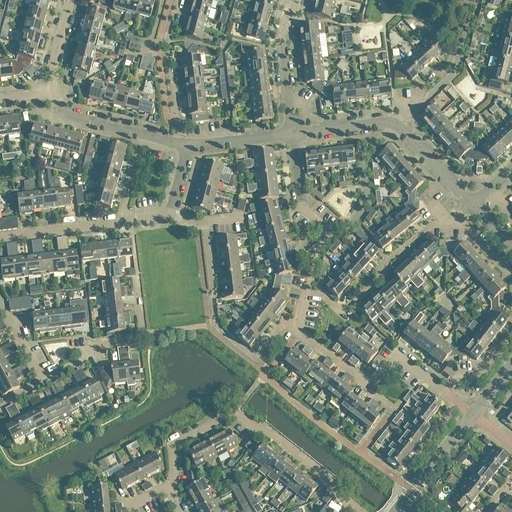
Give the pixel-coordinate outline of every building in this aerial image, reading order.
[(47,11),(49,0),(31,0),(30,6),(47,11)] [(125,12),(128,0),(114,0),(113,8),(125,12)] [(137,15),(141,0),(128,0),(125,12),(137,15)] [(150,18),(154,1),(150,0),(141,0),(137,15),(150,18)] [(207,19),(210,8),(190,3),(188,10),(191,10),(190,14),(207,19)] [(269,19),(272,8),(255,3),(252,14),(269,19)] [(330,19),(333,7),(316,3),(313,14),(330,19)] [(44,23),(47,11),(30,6),(26,18),(44,23)] [(102,25),(105,13),(88,8),(85,20),(102,25)] [(204,30),(207,19),(190,14),(189,18),(186,18),(184,25),(204,30)] [(266,30),(269,19),(252,14),(249,25),(266,30)] [(40,35),(44,23),(26,18),(23,30),(40,35)] [(102,25),(85,20),(81,33),(99,37),(103,38),(104,33),(100,32),(102,25)] [(126,29),(122,23),(117,25),(121,32),(126,29)] [(318,35),(316,23),(299,26),(300,37),(318,35)] [(511,27),(505,25),(499,24),(496,35),(511,38),(511,27)] [(121,32),(117,25),(113,28),(117,34),(121,32)] [(201,42),(204,30),(184,25),(182,32),(185,32),(184,37),(201,42)] [(266,30),(249,25),(249,26),(245,25),(242,34),(246,35),(246,37),(263,41),(266,30)] [(37,47),(40,35),(23,30),(20,43),(37,47)] [(95,49),(99,37),(81,33),(78,45),(95,49)] [(319,47),(318,35),(300,37),(302,49),(319,47)] [(511,50),(511,38),(496,35),(493,46),(511,50)] [(142,46),(144,39),(132,36),(130,42),(142,46)] [(446,49),(434,36),(425,44),(437,57),(446,49)] [(141,52),(142,46),(130,42),(128,48),(141,52)] [(34,60),(37,47),(20,43),(17,55),(16,60),(19,64),(24,70),(30,65),(32,59),(34,60)] [(201,67),(199,56),(197,56),(196,52),(199,49),(193,44),(187,53),(187,57),(182,58),(183,70),(201,67)] [(437,57),(425,44),(417,51),(429,64),(437,57)] [(92,62),(95,49),(78,45),(75,57),(92,62)] [(265,62),(264,50),(256,51),(255,49),(240,45),(242,53),(243,54),(245,55),(247,55),(248,64),(265,62)] [(511,62),(511,50),(493,46),(491,57),(496,58),(511,62)] [(321,58),(319,47),(302,49),(303,60),(321,58)] [(429,64),(417,51),(408,59),(420,72),(429,64)] [(145,70),(149,57),(142,56),(139,68),(145,70)] [(85,81),(87,74),(89,74),(92,62),(75,57),(72,69),(74,70),(72,78),(75,78),(80,80),(85,81)] [(151,72),(155,59),(149,57),(145,70),(151,72)] [(322,69),(321,58),(303,60),(305,71),(322,69)] [(510,74),(511,66),(511,62),(496,58),(493,69),(510,74)] [(338,70),(345,61),(342,59),(335,68),(338,70)] [(420,72),(408,59),(400,67),(401,69),(398,72),(394,72),(394,79),(404,79),(408,76),(412,80),(420,72)] [(24,70),(19,64),(16,60),(11,61),(11,60),(0,61),(0,78),(0,80),(13,78),(13,76),(18,75),(24,70)] [(112,65),(110,61),(103,64),(106,69),(112,65)] [(348,64),(345,61),(338,70),(342,73),(348,64)] [(267,73),(265,62),(248,64),(249,76),(267,73)] [(115,70),(112,65),(106,69),(108,74),(115,70)] [(231,72),(230,66),(226,67),(227,78),(232,77),(234,77),(234,72),(231,72)] [(29,81),(36,74),(30,67),(22,73),(29,81)] [(210,73),(202,74),(201,67),(183,70),(185,81),(202,79),(210,78),(210,73)] [(325,88),(328,84),(324,81),(322,69),(305,71),(306,83),(311,83),(312,87),(320,94),(325,88)] [(507,85),(510,74),(493,69),(488,88),(501,92),(503,84),(507,85)] [(268,85),(267,73),(249,76),(251,87),(268,85)] [(204,90),(202,79),(185,81),(186,92),(204,90)] [(391,98),(389,80),(377,82),(379,99),(391,98)] [(101,102),(106,85),(93,81),(88,99),(101,102)] [(379,99),(377,82),(366,83),(368,101),(379,99)] [(368,101),(366,83),(355,84),(357,102),(368,101)] [(357,102),(355,84),(343,86),(345,103),(357,102)] [(113,105),(118,88),(106,85),(101,102),(113,105)] [(270,96),(268,85),(251,87),(252,98),(270,96)] [(345,103),(343,86),(331,87),(332,90),(328,90),(325,88),(320,94),(328,100),(333,99),(334,105),(345,103)] [(125,108),(130,91),(118,88),(113,105),(125,108)] [(205,101),(204,90),(186,92),(187,104),(205,101)] [(137,112),(142,94),(130,91),(125,108),(137,112)] [(150,115),(155,98),(142,94),(137,112),(150,115)] [(271,107),(270,96),(252,98),(253,109),(271,107)] [(207,113),(205,101),(187,104),(189,115),(191,115),(192,123),(208,121),(207,113)] [(427,126),(441,114),(433,105),(419,117),(427,126)] [(272,119),(271,107),(253,109),(255,121),(272,119)] [(435,134),(448,122),(441,114),(427,126),(435,134)] [(20,134),(18,117),(5,118),(7,136),(20,134)] [(443,143),(456,131),(448,122),(435,134),(443,143)] [(42,144),(46,127),(34,124),(33,126),(29,125),(23,125),(25,139),(29,141),(42,144)] [(511,144),(511,129),(507,125),(499,132),(511,146),(511,144)] [(54,148),(59,130),(46,127),(42,144),(54,148)] [(66,151),(71,134),(59,130),(54,148),(66,151)] [(451,151),(464,139),(456,131),(443,143),(451,151)] [(511,146),(499,132),(490,140),(502,153),(511,146)] [(81,147),(83,137),(71,134),(66,151),(79,154),(81,147)] [(93,152),(97,139),(90,138),(87,150),(93,152)] [(470,150),(472,148),(464,139),(451,151),(459,160),(463,156),(466,160),(476,160),(476,153),(473,153),(470,150)] [(502,153),(490,140),(482,148),(483,150),(480,153),(476,153),(476,160),(487,161),(490,157),(494,161),(502,153)] [(123,160),(126,147),(109,143),(106,155),(123,160)] [(385,167),(398,156),(389,146),(374,160),(378,164),(380,161),(385,167)] [(378,156),(386,150),(383,147),(376,154),(378,156)] [(355,164),(353,148),(341,149),(343,169),(347,169),(347,165),(355,164)] [(274,161),(272,149),(252,151),(254,160),(251,161),(250,160),(243,160),(244,165),(274,161)] [(343,169),(341,149),(329,151),(331,167),(338,166),(339,170),(343,169)] [(331,167),(329,151),(317,152),(319,172),(323,172),(323,168),(331,167)] [(319,172),(317,152),(304,154),(306,170),(314,169),(315,173),(319,172)] [(120,172),(123,160),(106,155),(103,167),(120,172)] [(391,178),(406,164),(398,156),(385,167),(391,172),(388,175),(391,178)] [(221,174),(223,165),(204,160),(201,172),(230,180),(231,176),(224,174),(223,175),(221,174)] [(275,173),(274,161),(244,165),(244,169),(252,168),(251,167),(254,167),(255,176),(275,173)] [(402,185),(414,173),(406,164),(391,178),(394,181),(397,179),(402,185)] [(117,184),(120,172),(103,167),(99,179),(117,184)] [(217,189),(219,180),(222,181),(222,182),(228,184),(230,180),(201,172),(197,184),(217,189)] [(277,185),(275,173),(255,176),(257,184),(254,185),(253,184),(246,184),(247,189),(277,185)] [(416,189),(423,183),(414,173),(402,185),(407,190),(404,193),(408,196),(407,199),(415,200),(416,189)] [(70,206),(68,190),(60,191),(59,178),(54,179),(54,180),(54,183),(57,208),(70,206)] [(113,196),(117,184),(99,179),(96,192),(113,196)] [(57,208),(54,183),(54,180),(49,181),(50,192),(43,193),(45,209),(57,208)] [(214,198),(217,189),(197,184),(194,196),(223,203),(224,199),(218,197),(217,198),(214,198)] [(278,197),(277,185),(247,189),(247,193),(255,192),(254,191),(257,191),(258,200),(278,197)] [(45,209),(43,193),(35,194),(34,187),(29,188),(32,211),(45,209)] [(19,212),(20,212),(20,214),(24,213),(24,214),(32,213),(32,211),(29,188),(24,189),(25,195),(17,196),(19,212)] [(110,209),(113,196),(96,192),(93,204),(110,209)] [(210,213),(213,204),(216,204),(215,206),(222,208),(223,203),(194,196),(191,208),(210,213)] [(419,200),(415,200),(407,199),(407,202),(403,205),(406,208),(400,213),(410,226),(420,218),(415,212),(418,210),(419,200)] [(243,211),(246,202),(239,200),(237,209),(243,211)] [(279,213),(276,201),(260,205),(262,213),(252,215),(253,220),(279,213)] [(282,225),(279,213),(253,220),(254,224),(264,221),(266,229),(282,225)] [(410,226),(400,213),(394,218),(392,215),(388,218),(401,234),(410,226)] [(401,234),(388,218),(385,221),(387,223),(381,228),(392,241),(401,234)] [(285,236),(282,225),(266,229),(268,236),(258,239),(259,243),(285,236)] [(353,232),(356,236),(357,235),(361,240),(354,248),(357,250),(369,262),(378,252),(363,239),(365,236),(358,228),(353,232)] [(392,241),(381,228),(375,233),(373,230),(369,233),(382,249),(392,241)] [(237,248),(236,239),(239,239),(239,240),(246,239),(246,234),(216,238),(217,250),(237,248)] [(288,248),(285,236),(259,243),(260,247),(270,245),(272,252),(288,248)] [(460,264),(472,252),(464,243),(460,239),(457,242),(447,241),(446,249),(446,257),(449,257),(452,260),(455,258),(460,264)] [(125,264),(125,257),(133,256),(131,240),(118,241),(120,264),(125,264)] [(120,264),(118,241),(105,243),(107,259),(114,259),(115,265),(116,265),(116,271),(121,270),(120,264)] [(446,257),(446,249),(435,248),(429,242),(420,250),(431,262),(432,262),(437,257),(439,260),(443,257),(446,257)] [(100,267),(100,260),(107,259),(105,243),(92,245),(95,267),(100,267)] [(95,267),(92,245),(79,246),(81,263),(89,262),(90,268),(95,267)] [(65,272),(62,247),(57,248),(58,254),(51,255),(53,274),(65,272)] [(78,271),(76,252),(68,253),(67,247),(62,247),(65,272),(66,276),(73,276),(74,275),(74,274),(74,271),(78,271)] [(238,257),(237,248),(217,250),(219,262),(249,259),(248,254),(241,255),(241,257),(238,257)] [(266,254),(268,261),(264,262),(265,267),(282,262),(291,260),(288,248),(272,252),(266,254)] [(369,262),(357,250),(354,248),(349,254),(346,257),(361,271),(369,262)] [(40,275),(37,250),(32,251),(33,257),(26,258),(28,277),(40,275)] [(53,274),(51,255),(43,256),(42,250),(37,250),(40,275),(53,274)] [(431,262),(420,250),(411,258),(422,271),(428,265),(435,273),(439,270),(432,262),(431,262)] [(461,279),(481,261),(472,252),(460,264),(465,269),(458,276),(461,279)] [(2,280),(15,278),(12,253),(7,254),(8,260),(0,261),(2,280)] [(28,277),(26,258),(18,259),(17,253),(12,253),(15,278),(28,277)] [(361,271),(346,257),(343,260),(346,263),(341,268),(353,280),(361,271)] [(422,271),(411,258),(402,266),(420,286),(424,283),(417,276),(422,271)] [(240,272),(239,263),(242,263),(242,264),(249,263),(249,259),(219,262),(220,274),(240,272)] [(283,275),(294,272),(291,260),(282,262),(265,267),(272,265),(273,272),(275,277),(274,282),(273,283),(281,285),(281,284),(281,283),(283,275)] [(476,281),(489,270),(481,261),(461,279),(464,283),(471,276),(476,281)] [(420,286),(402,266),(393,275),(396,278),(397,278),(404,287),(405,287),(410,282),(417,289),(420,286)] [(353,280),(341,268),(336,274),(333,272),(330,275),(345,288),(353,280)] [(485,290),(497,279),(489,270),(476,281),(482,287),(474,294),(477,298),(485,291),(485,290)] [(241,281),(240,272),(220,274),(222,286),(252,283),(251,278),(244,279),(244,280),(241,281)] [(283,275),(281,283),(290,285),(292,277),(283,275)] [(345,288),(330,275),(327,278),(330,281),(325,287),(328,289),(336,297),(337,298),(345,288)] [(408,290),(405,287),(404,287),(397,278),(396,278),(388,286),(406,306),(409,303),(402,296),(408,290)] [(503,291),(505,288),(497,279),(485,290),(485,291),(490,296),(487,298),(490,302),(491,306),(498,305),(498,295),(503,291)] [(119,288),(118,280),(102,282),(103,295),(131,292),(130,287),(119,288)] [(243,296),(242,287),(245,287),(245,288),(252,287),(252,283),(222,286),(223,299),(243,296)] [(288,300),(279,293),(281,285),(273,283),(273,288),(269,292),(272,294),(267,300),(281,310),(288,300)] [(406,306),(388,286),(379,295),(390,307),(396,302),(403,309),(406,306)] [(328,289),(325,292),(334,300),(336,297),(328,289)] [(121,306),(120,298),(132,297),(131,292),(103,295),(105,308),(121,306)] [(390,307),(379,295),(370,303),(392,327),(395,324),(384,312),(390,307)] [(281,310),(267,300),(263,306),(255,299),(252,303),(273,320),(281,310)] [(44,307),(47,332),(56,331),(55,329),(60,328),(58,312),(50,313),(49,303),(44,303),(45,307),(44,307)] [(85,325),(83,308),(75,309),(74,303),(69,304),(72,327),(72,329),(81,328),(80,326),(85,325)] [(273,320),(252,303),(249,306),(257,313),(252,319),(266,329),(273,320)] [(392,327),(370,303),(361,311),(372,324),(378,318),(388,329),(392,327)] [(65,311),(58,312),(60,328),(64,328),(65,330),(72,329),(72,327),(69,304),(64,305),(65,311)] [(507,322),(499,316),(498,305),(491,306),(491,309),(488,313),(490,315),(486,321),(499,332),(507,322)] [(122,313),(121,306),(105,308),(106,320),(129,317),(135,317),(135,311),(122,313)] [(39,333),(47,332),(44,307),(39,308),(40,314),(32,315),(34,331),(39,331),(39,333)] [(233,313),(231,317),(237,322),(240,318),(233,313)] [(413,342),(423,329),(417,324),(424,316),(420,313),(403,334),(413,342)] [(124,331),(123,323),(134,322),(134,318),(129,318),(129,317),(106,320),(103,320),(104,328),(106,329),(108,329),(108,333),(124,331)] [(266,329),(252,319),(248,325),(240,318),(237,322),(258,338),(266,329)] [(499,332),(486,321),(481,328),(473,321),(470,325),(491,341),(499,332)] [(258,338),(237,322),(234,325),(242,331),(237,338),(250,348),(258,338)] [(422,349),(440,327),(442,325),(438,323),(436,326),(435,326),(429,334),(423,329),(413,342),(422,349)] [(432,357),(444,341),(438,336),(446,326),(443,324),(441,327),(440,327),(422,349),(432,357)] [(491,341),(470,325),(467,328),(475,334),(471,340),(484,351),(491,341)] [(348,349),(358,336),(348,328),(338,342),(348,349)] [(357,357),(368,344),(358,336),(348,349),(357,357)] [(484,351),(471,340),(466,346),(463,344),(460,348),(457,348),(458,356),(469,355),(476,361),(484,351)] [(458,356),(457,348),(454,349),(444,341),(432,357),(441,365),(447,357),(458,356)] [(336,353),(340,347),(336,344),(332,350),(336,353)] [(367,365),(378,351),(368,344),(357,357),(367,365)] [(293,370),(303,357),(293,349),(283,362),(293,370)] [(0,368),(7,365),(3,358),(9,355),(7,351),(0,354),(0,368)] [(126,382),(123,357),(118,358),(119,364),(112,365),(111,362),(114,384),(126,382)] [(143,373),(139,374),(137,362),(129,363),(129,357),(123,357),(126,382),(127,386),(134,385),(135,384),(135,381),(140,381),(139,380),(144,379),(143,373)] [(304,375),(312,364),(303,357),(293,370),(303,378),(305,375),(304,375)] [(324,369),(314,361),(312,364),(304,375),(305,375),(303,378),(311,384),(313,381),(314,382),(324,369)] [(114,384),(111,362),(106,363),(96,367),(103,381),(106,388),(114,384)] [(0,382),(18,373),(16,369),(11,372),(7,365),(0,368),(0,382)] [(323,390),(333,376),(324,369),(314,382),(323,390)] [(19,388),(15,381),(21,378),(18,373),(0,382),(0,392),(2,397),(19,388)] [(332,397),(343,384),(333,376),(323,390),(332,397)] [(103,394),(96,379),(88,383),(86,377),(81,380),(92,400),(94,403),(101,399),(99,396),(103,394)] [(92,400),(81,380),(77,382),(78,385),(71,389),(81,406),(84,404),(85,406),(86,406),(87,407),(88,407),(89,406),(94,403),(92,400)] [(342,405),(350,394),(351,394),(353,392),(346,387),(348,384),(345,382),(343,384),(332,397),(330,400),(340,407),(342,404),(342,405)] [(299,387),(295,392),(301,397),(304,392),(299,387)] [(81,406),(71,389),(65,392),(63,389),(59,392),(69,412),(70,412),(71,415),(78,411),(78,409),(77,408),(81,406)] [(358,396),(362,399),(366,393),(362,390),(358,396)] [(69,412),(59,392),(54,394),(57,400),(51,403),(58,418),(69,412)] [(342,405),(342,404),(340,407),(349,415),(360,402),(362,399),(358,396),(356,398),(351,394),(350,394),(342,405)] [(416,402),(417,403),(433,416),(440,406),(439,405),(433,400),(427,395),(422,402),(418,399),(416,402)] [(435,397),(433,400),(439,405),(442,402),(435,397)] [(58,418),(51,403),(44,406),(41,401),(36,403),(49,427),(60,421),(58,418)] [(368,404),(366,406),(360,402),(349,415),(359,422),(369,409),(371,407),(368,404)] [(49,427),(36,403),(32,406),(35,411),(28,415),(36,429),(39,428),(40,429),(42,430),(44,430),(49,427)] [(433,416),(417,403),(414,406),(417,408),(412,415),(416,418),(425,425),(433,416)] [(369,430),(379,417),(373,412),(375,409),(373,408),(371,407),(369,409),(359,422),(369,430)] [(511,412),(508,409),(502,417),(511,424),(511,422),(511,412)] [(36,429),(28,415),(22,418),(19,413),(14,415),(25,435),(27,438),(33,435),(34,433),(33,431),(36,429)] [(25,435),(14,415),(10,418),(13,423),(6,427),(13,442),(25,435)] [(429,428),(425,425),(416,418),(411,424),(408,422),(406,425),(422,438),(429,428)] [(422,438),(406,425),(403,428),(406,431),(401,437),(414,447),(422,438)] [(238,447),(229,430),(218,436),(227,452),(238,447)] [(227,452),(218,436),(208,441),(217,457),(227,452)] [(414,447),(401,437),(396,443),(393,440),(391,444),(407,457),(414,447)] [(261,466),(272,451),(263,444),(257,440),(249,451),(254,455),(252,458),(261,466)] [(217,457),(208,441),(198,446),(207,463),(217,457)] [(407,457),(391,444),(388,447),(391,450),(386,456),(399,466),(407,457)] [(207,463),(198,446),(188,452),(197,468),(207,463)] [(507,458),(492,447),(485,456),(500,467),(507,458)] [(270,473),(281,458),(272,451),(261,466),(270,473)] [(163,469),(155,452),(144,458),(153,475),(163,469)] [(500,467),(485,456),(478,465),(493,476),(500,467)] [(153,475),(144,458),(134,463),(143,480),(153,475)] [(279,480),(290,465),(281,458),(270,473),(279,480)] [(143,480),(134,463),(124,469),(133,485),(143,480)] [(288,487),(299,472),(290,465),(279,480),(288,487)] [(493,476),(478,465),(471,474),(486,485),(493,476)] [(133,485),(124,469),(114,474),(122,491),(133,485)] [(297,494),(308,479),(299,472),(288,487),(297,494)] [(486,485),(471,474),(464,483),(479,494),(486,485)] [(306,501),(317,487),(308,479),(297,494),(306,501)] [(208,490),(203,480),(186,489),(192,499),(208,490)] [(479,494),(464,483),(457,492),(471,503),(479,494)] [(108,498),(107,486),(88,488),(90,499),(108,498)] [(434,487),(431,490),(432,498),(435,500),(441,493),(434,487)] [(214,500),(208,490),(192,499),(197,509),(214,500)] [(315,498),(317,496),(313,492),(308,498),(311,500),(315,498)] [(471,511),(467,508),(471,503),(457,492),(449,501),(460,509),(457,511),(471,511)] [(252,507),(257,504),(251,493),(246,496),(252,507)] [(109,509),(108,498),(90,499),(91,511),(109,509)] [(216,511),(219,510),(214,500),(197,509),(198,511),(216,511)]
